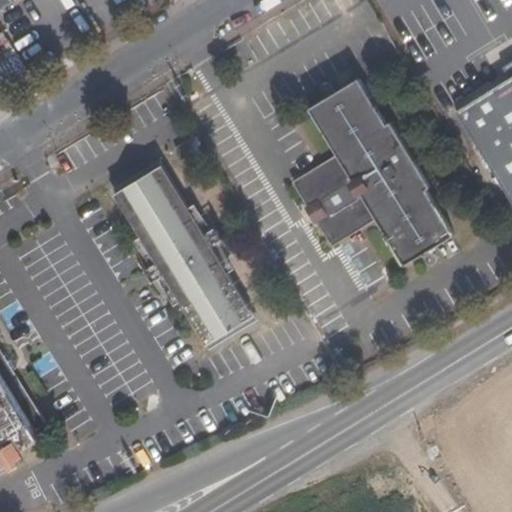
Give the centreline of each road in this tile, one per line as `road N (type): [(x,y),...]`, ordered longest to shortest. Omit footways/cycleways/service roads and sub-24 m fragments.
road 1 (unclassified): [(278,0),(0,173)]
road 2 (unknown): [(191,54),(354,308)]
road 3 (unclassified): [(339,433),(142,511)]
road 4 (secondary): [(339,433),(511,328)]
road 5 (secondary): [(212,511),(339,433)]
road 6 (track): [(377,410),(449,511)]
